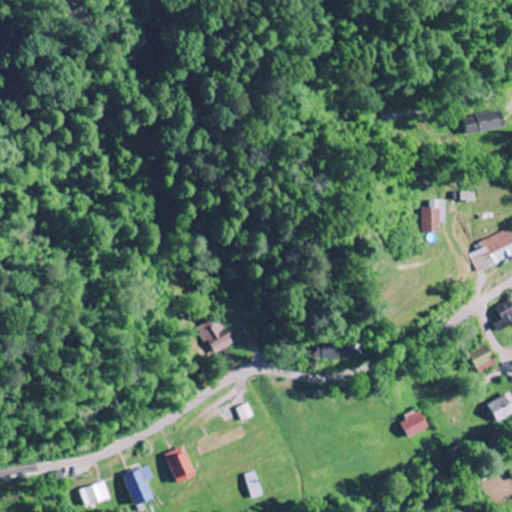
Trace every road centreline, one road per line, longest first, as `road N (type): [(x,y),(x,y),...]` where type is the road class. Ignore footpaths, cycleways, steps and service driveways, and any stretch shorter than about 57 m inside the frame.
road 1 (residential): [(0,472),(104,451),(245,374),(332,378),(375,366),(511,286)]
road 2 (residential): [(111,448),(73,422),(72,380),(89,342),(84,318),(54,293)]
road 3 (residential): [(227,381),(280,443),(305,451),(385,430)]
